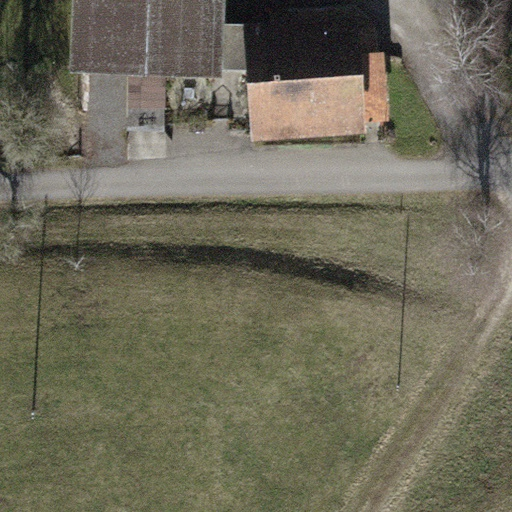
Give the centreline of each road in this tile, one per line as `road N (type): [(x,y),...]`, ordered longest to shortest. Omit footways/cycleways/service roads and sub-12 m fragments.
road 1 (unclassified): [(0,188),(511,171)]
road 2 (track): [(511,289),(370,511)]
